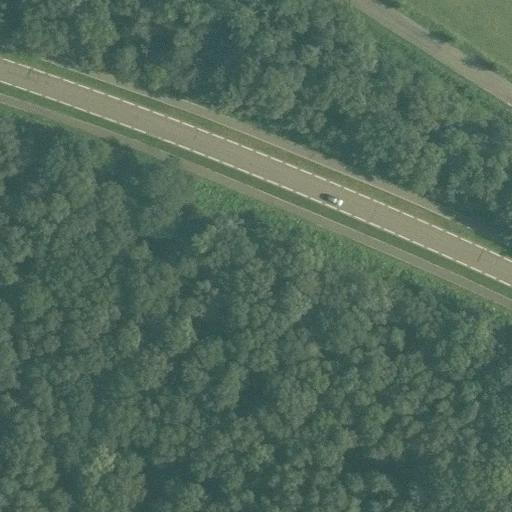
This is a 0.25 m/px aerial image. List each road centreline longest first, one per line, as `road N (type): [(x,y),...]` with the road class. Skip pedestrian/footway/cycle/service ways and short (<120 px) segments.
road 1 (tertiary): [(0,70),(160,126),(511,274)]
road 2 (unclassified): [(511,96),(360,0)]
